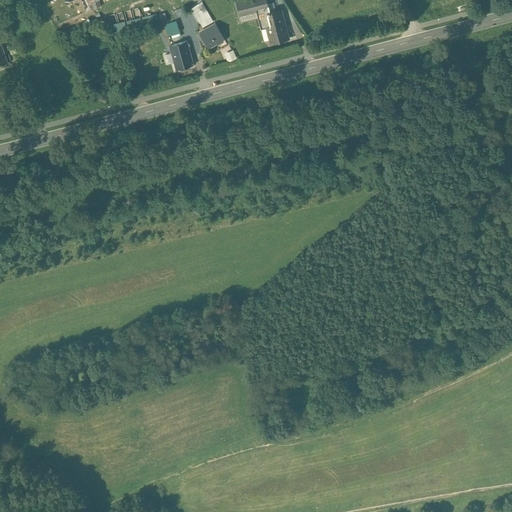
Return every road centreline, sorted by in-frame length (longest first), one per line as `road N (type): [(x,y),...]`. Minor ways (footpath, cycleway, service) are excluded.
road 1 (secondary): [(0,151),(511,15)]
road 2 (track): [(351,511),(511,482)]
